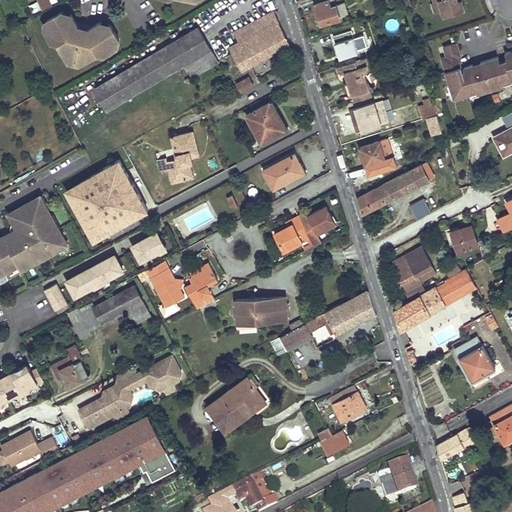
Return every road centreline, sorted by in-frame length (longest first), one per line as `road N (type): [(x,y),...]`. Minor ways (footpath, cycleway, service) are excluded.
road 1 (residential): [(339,173),(447,511)]
road 2 (unknown): [(511,124),(470,149),(471,190),(463,201),(364,252)]
road 3 (residential): [(286,0),(339,173)]
